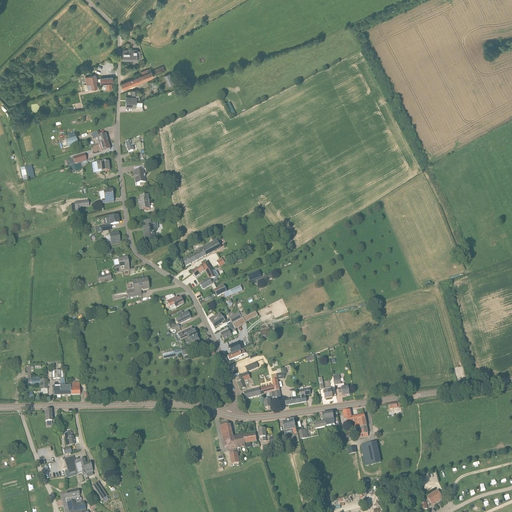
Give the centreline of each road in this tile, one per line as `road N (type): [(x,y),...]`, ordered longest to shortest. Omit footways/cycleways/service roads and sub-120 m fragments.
road 1 (residential): [(232,415),(235,385),(192,296),(132,247),(116,131),(118,37)]
road 2 (tertiary): [(232,415),(178,403),(0,407)]
road 3 (tertiary): [(407,396),(232,415)]
road 4 (track): [(124,207),(0,243)]
